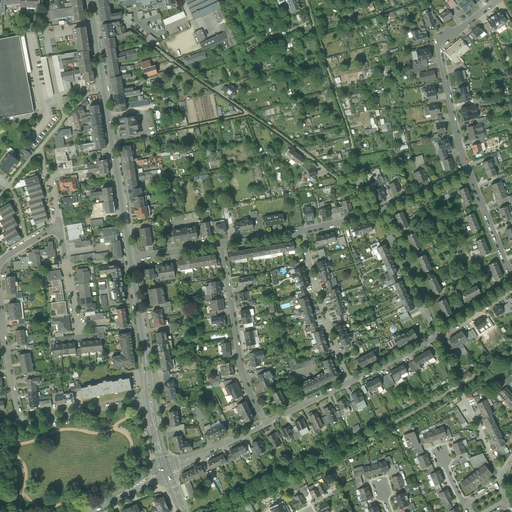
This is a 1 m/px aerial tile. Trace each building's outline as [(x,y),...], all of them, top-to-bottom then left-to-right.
[(5,13),(5,7),(5,5),(12,5),(12,0),(1,0),(2,8),(2,13),(5,13)] [(20,0),(12,0),(12,5),(12,7),(12,8),(16,8),(16,9),(19,9),(19,11),(20,11),(20,7),(20,0)] [(55,4),(56,10),(64,9),(62,0),(53,0),(54,1),(55,2),(55,4)] [(62,0),(64,9),(73,7),(71,0),(62,0)] [(136,0),(137,4),(137,8),(142,7),(143,11),(151,9),(151,8),(158,7),(156,0),(136,0)] [(202,17),(215,11),(221,8),(217,0),(185,0),(194,21),(202,17)] [(289,9),(290,13),(295,11),(297,10),(300,9),(297,1),(298,1),(297,0),(285,0),(286,2),(288,2),(290,8),(289,9)] [(457,0),(456,1),(459,4),(465,13),(475,5),(470,0),(457,0)] [(84,14),(82,6),(73,7),(74,15),(84,14)] [(101,21),(111,20),(111,14),(110,12),(109,7),(109,6),(99,8),(101,21)] [(74,16),(74,15),(73,7),(64,9),(56,10),(49,11),(50,20),(74,16)] [(228,39),(226,40),(229,48),(237,43),(221,8),(215,11),(225,32),(228,39)] [(439,16),(445,23),(453,17),(449,11),(448,9),(447,10),(439,16)] [(505,20),(506,21),(510,19),(505,11),(501,14),(506,20),(505,20)] [(165,26),(186,17),(183,12),(163,20),(165,26)] [(423,14),(428,28),(435,25),(433,20),(432,18),(431,18),(429,12),(423,14)] [(493,30),(495,30),(497,28),(496,27),(502,23),(502,24),(505,24),(506,22),(506,21),(505,20),(506,20),(501,14),(500,12),(487,20),(488,23),(492,28),(491,28),(493,30)] [(124,21),(124,22),(130,27),(133,22),(131,20),(132,18),(132,14),(127,15),(127,17),(124,21)] [(484,26),(489,32),(493,30),(491,28),(492,28),(488,23),(484,26)] [(116,29),(118,35),(125,33),(124,26),(116,29)] [(476,38),(480,35),(483,32),(481,30),(478,26),(471,32),(472,33),(475,37),(476,38)] [(89,50),(88,42),(86,27),(74,29),(77,43),(78,52),(88,51),(89,51),(89,50)] [(103,31),(104,39),(113,38),(113,37),(112,29),(103,31)] [(194,33),(198,42),(203,40),(205,38),(201,30),(194,33)] [(131,31),(125,33),(118,35),(117,35),(118,39),(118,40),(136,36),(131,31)] [(216,36),(220,43),(221,45),(224,50),(225,50),(229,48),(226,40),(228,39),(225,32),(216,36)] [(27,73),(31,72),(24,35),(20,36),(21,41),(23,41),(24,43),(24,45),(26,45),(26,48),(31,72),(27,73)] [(426,35),(418,37),(413,38),(414,43),(428,40),(426,35)] [(469,35),(466,37),(471,43),(472,44),(474,42),(472,40),(473,39),(469,35)] [(0,119),(21,115),(34,113),(34,112),(32,102),(27,73),(31,72),(26,48),(26,45),(24,45),(24,43),(23,41),(21,41),(20,36),(19,36),(0,39),(0,119)] [(202,50),(220,43),(216,36),(206,41),(204,42),(199,44),(202,50)] [(116,48),(114,40),(114,38),(113,38),(104,39),(106,50),(115,48),(116,48)] [(450,58),(452,61),(459,56),(471,47),(470,46),(468,45),(464,39),(463,38),(454,45),(448,50),(446,53),(450,58)] [(106,50),(108,60),(117,59),(116,55),(115,48),(106,50)] [(416,51),(418,61),(418,60),(425,59),(431,58),(429,48),(416,51)] [(120,53),(120,54),(121,58),(125,56),(129,55),(131,55),(135,54),(134,50),(120,53)] [(78,52),(77,52),(63,54),(61,55),(61,59),(75,56),(78,56),(78,59),(90,57),(88,51),(78,52)] [(183,59),(186,65),(206,58),(204,52),(183,59)] [(52,56),(59,92),(65,91),(63,84),(62,77),(61,73),(60,70),(59,62),(58,55),(52,56)] [(463,61),(459,56),(452,61),(451,63),(453,65),(455,65),(461,62),(463,61)] [(46,57),(41,58),(48,96),(53,95),(46,57)] [(90,57),(78,59),(79,62),(79,66),(91,64),(90,57)] [(117,62),(117,59),(108,60),(108,66),(110,72),(119,71),(117,62)] [(418,60),(419,64),(420,68),(426,66),(425,59),(418,60)] [(141,63),(143,69),(151,67),(150,64),(149,60),(141,63)] [(79,66),(80,70),(61,73),(62,77),(81,73),(84,73),(92,71),(91,64),(79,66)] [(155,66),(151,67),(143,69),(145,77),(157,74),(155,66)] [(157,74),(159,79),(185,72),(179,68),(157,74)] [(464,70),(460,71),(459,71),(454,73),(456,82),(466,79),(464,71),(464,70)] [(84,73),(85,77),(85,80),(86,82),(94,81),(93,71),(92,72),(92,71),(84,73)] [(419,74),(421,82),(436,79),(434,71),(419,74)] [(122,76),(119,77),(110,78),(112,85),(122,83),(121,79),(131,78),(131,77),(134,77),(133,72),(130,73),(130,74),(122,75),(122,76)] [(63,84),(65,91),(68,90),(70,90),(69,83),(79,81),(78,77),(81,77),(81,73),(62,77),(63,84)] [(112,85),(113,95),(123,93),(123,90),(122,83),(112,85)] [(225,92),(230,95),(232,96),(233,94),(237,89),(230,85),(227,89),(225,92)] [(458,89),(459,95),(469,93),(467,86),(458,89)] [(426,92),(427,97),(428,96),(435,95),(436,95),(434,87),(431,87),(425,88),(426,92)] [(113,95),(115,105),(125,103),(124,97),(123,93),(113,95)] [(471,99),(469,93),(459,95),(461,102),(471,99)] [(63,97),(65,109),(71,108),(69,96),(63,97)] [(130,102),(131,108),(149,105),(148,100),(142,101),(142,100),(136,101),(130,102)] [(125,103),(115,105),(116,111),(122,110),(122,111),(126,111),(125,103)] [(89,107),(90,114),(91,116),(100,114),(99,105),(89,107)] [(428,106),(429,111),(430,115),(440,113),(438,105),(432,106),(432,105),(428,106)] [(463,115),(472,113),(470,106),(461,108),(463,115)] [(84,127),(83,123),(82,123),(81,119),(80,115),(78,108),(72,113),(74,120),(77,131),(85,130),(84,127)] [(91,122),(92,125),(102,124),(100,114),(91,116),(90,116),(91,122)] [(122,132),(122,136),(126,136),(129,136),(129,135),(137,134),(137,129),(138,129),(137,121),(135,121),(135,117),(120,119),(120,123),(120,127),(121,126),(121,128),(121,129),(121,132),(122,132)] [(390,122),(381,125),(383,132),(392,130),(390,122)] [(436,126),(437,134),(446,132),(444,124),(436,126)] [(467,128),(469,134),(483,130),(481,125),(481,124),(479,125),(467,128)] [(91,132),(92,136),(103,134),(102,127),(92,129),(93,132),(91,132)] [(56,149),(57,148),(65,147),(63,136),(71,135),(71,129),(61,130),(62,131),(60,132),(55,138),(56,149)] [(484,136),(483,130),(469,134),(470,140),(477,138),(484,136)] [(94,140),(95,143),(104,141),(103,134),(92,136),(93,140),(94,140)] [(240,134),(234,136),(236,142),(242,140),(240,134)] [(438,151),(440,158),(447,156),(445,150),(448,149),(447,148),(450,147),(448,139),(445,140),(445,139),(441,140),(442,141),(438,143),(440,150),(438,151)] [(473,148),(474,155),(479,154),(478,151),(482,151),(480,144),(479,144),(473,145),(474,148),(473,148)] [(25,149),(32,155),(34,152),(27,146),(25,149)] [(122,147),(123,156),(132,154),(131,146),(128,146),(125,146),(125,147),(122,147)] [(68,147),(65,147),(57,148),(58,155),(55,155),(57,164),(60,163),(63,163),(66,162),(67,162),(66,156),(65,152),(68,152),(68,147)] [(20,155),(26,161),(32,155),(25,149),(20,155)] [(294,151),(293,152),(290,157),(289,157),(297,164),(298,163),(301,165),(304,160),(301,158),(302,158),(294,151)] [(340,152),(332,154),(334,160),(341,159),(340,152)] [(4,160),(0,165),(9,173),(19,161),(9,154),(6,157),(4,159),(4,160)] [(123,156),(124,163),(133,162),(133,160),(132,154),(123,156)] [(413,158),(416,166),(420,165),(420,164),(424,163),(425,163),(422,155),(413,158)] [(443,161),(446,171),(454,169),(451,158),(448,159),(443,161)] [(98,161),(98,164),(99,168),(108,166),(107,159),(98,161)] [(482,163),(485,170),(493,167),(490,159),(490,160),(482,163)] [(124,163),(125,171),(134,170),(133,162),(124,163)] [(496,174),(493,167),(485,170),(488,178),(496,174)] [(308,170),(310,177),(316,176),(315,169),(308,170)] [(416,177),(419,183),(428,179),(425,173),(424,171),(423,169),(422,169),(413,173),(414,177),(416,177)] [(125,171),(126,179),(136,177),(135,175),(136,175),(136,173),(135,173),(134,170),(125,171)] [(158,173),(152,174),(152,178),(153,183),(159,182),(160,181),(158,173)] [(24,180),(26,185),(39,181),(37,176),(36,176),(30,178),(24,180)] [(126,179),(128,187),(137,185),(136,180),(136,177),(126,179)] [(69,186),(70,191),(76,190),(74,178),(71,179),(59,181),(61,190),(66,189),(66,186),(69,186)] [(26,185),(28,191),(41,187),(39,181),(26,185)] [(389,184),(393,194),(400,191),(399,187),(400,187),(398,183),(397,183),(396,181),(389,184)] [(491,185),(493,193),(503,189),(500,181),(491,185)] [(375,198),(376,197),(374,191),(382,187),(381,186),(381,184),(371,188),(375,198)] [(28,191),(29,196),(43,192),(41,187),(28,191)] [(94,197),(101,196),(112,194),(111,187),(102,188),(103,193),(101,193),(101,192),(94,193),(94,197)] [(376,197),(378,201),(386,197),(384,193),(382,187),(374,191),(376,197)] [(458,190),(461,198),(469,195),(466,187),(458,190)] [(132,198),(143,196),(142,191),(141,188),(137,188),(128,190),(129,195),(131,194),(132,198)] [(506,197),(503,189),(493,193),(496,200),(506,197)] [(29,196),(31,202),(41,199),(44,198),(43,192),(29,196)] [(102,200),(102,203),(103,203),(113,201),(112,194),(101,196),(101,198),(100,198),(100,201),(102,200)] [(472,202),(469,195),(461,198),(464,206),(472,202)] [(62,199),(64,210),(73,209),(72,203),(77,202),(76,196),(70,197),(62,199)] [(135,208),(145,206),(144,201),(143,196),(132,198),(133,203),(134,203),(135,208)] [(28,203),(30,208),(43,204),(41,199),(31,202),(28,203)] [(341,202),(342,207),(344,212),(344,213),(352,211),(350,199),(341,202)] [(113,201),(103,203),(103,207),(104,211),(105,211),(106,213),(115,212),(113,201)] [(0,208),(0,213),(1,215),(13,208),(10,203),(0,208)] [(30,208),(32,214),(45,210),(43,204),(30,208)] [(150,217),(149,213),(147,213),(147,210),(149,210),(149,209),(148,206),(147,206),(145,206),(135,208),(136,213),(137,213),(138,217),(142,217),(142,219),(148,218),(150,217)] [(499,209),(501,215),(508,213),(506,206),(499,209)] [(312,207),(304,208),(306,221),(308,221),(312,220),(314,219),(313,211),(312,207)] [(321,214),(322,218),(331,216),(331,215),(329,210),(328,207),(319,209),(320,215),(321,214)] [(16,213),(13,208),(1,215),(4,220),(12,215),(16,213)] [(32,214),(33,219),(47,215),(45,210),(32,214)] [(394,215),(398,223),(405,219),(402,212),(394,215)] [(465,216),(469,224),(476,221),(473,213),(465,216)] [(511,220),(508,213),(501,215),(503,222),(510,220),(511,220)] [(263,218),(265,227),(284,223),(283,214),(263,218)] [(15,220),(12,215),(4,220),(0,222),(3,227),(15,220)] [(48,221),(47,215),(33,219),(35,224),(35,225),(36,225),(44,222),(48,221)] [(409,226),(405,219),(398,223),(401,230),(409,226)] [(18,225),(15,220),(3,227),(6,232),(14,227),(18,225)] [(240,221),(240,222),(241,230),(253,228),(252,220),(244,222),(244,221),(240,221)] [(479,228),(476,221),(469,224),(472,232),(479,228)] [(211,235),(210,226),(209,222),(208,222),(201,223),(202,224),(203,235),(204,237),(211,235)] [(370,222),(361,225),(364,233),(372,230),(370,222)] [(67,227),(70,240),(73,240),(79,239),(79,238),(78,235),(80,234),(80,231),(82,231),(81,223),(68,225),(69,227),(67,227)] [(225,223),(220,224),(215,225),(216,225),(217,234),(226,233),(225,223)] [(355,236),(364,233),(361,225),(353,228),(355,236)] [(17,232),(14,227),(6,232),(3,234),(6,239),(17,232)] [(103,237),(117,235),(116,230),(116,227),(102,228),(102,232),(103,237)] [(140,229),(141,238),(151,236),(149,227),(140,229)] [(173,237),(174,242),(198,239),(196,227),(195,227),(173,230),(172,230),(173,237)] [(20,237),(17,232),(6,239),(9,244),(20,237)] [(407,236),(411,243),(418,240),(415,232),(407,236)] [(334,233),(325,235),(327,243),(336,241),(334,233)] [(316,237),(317,241),(318,245),(327,243),(325,235),(316,237)] [(152,245),(151,236),(141,238),(142,247),(152,245)] [(476,241),(479,249),(486,246),(483,238),(476,241)] [(90,240),(81,241),(74,243),(68,244),(69,249),(91,246),(90,240)] [(421,247),(418,240),(411,243),(414,251),(421,247)] [(45,249),(39,250),(40,256),(47,255),(47,257),(51,256),(51,257),(56,257),(55,252),(54,252),(52,241),(48,242),(48,246),(45,246),(45,249)] [(120,241),(118,241),(111,242),(114,259),(122,258),(120,241)] [(375,256),(380,254),(387,250),(384,244),(380,246),(372,250),(375,256)] [(489,253),(486,246),(479,249),(482,256),(489,253)] [(26,253),(27,257),(27,262),(33,261),(34,265),(41,265),(40,256),(39,250),(39,249),(32,250),(32,253),(26,253)] [(380,254),(382,259),(390,255),(387,250),(380,254)] [(71,262),(96,258),(95,254),(95,253),(70,257),(71,262)] [(417,258),(421,265),(428,262),(425,254),(417,258)] [(382,259),(385,264),(392,261),(390,255),(382,259)] [(28,268),(27,262),(27,257),(21,258),(21,261),(13,262),(14,268),(22,267),(22,269),(28,268)] [(316,262),(318,269),(327,266),(326,264),(325,260),(316,262)] [(385,264),(387,270),(395,266),(392,261),(385,264)] [(432,269),(428,262),(421,265),(424,273),(432,269)] [(488,265),(491,272),(499,269),(496,262),(488,265)] [(159,277),(160,280),(175,278),(175,274),(173,264),(158,266),(157,266),(159,277)] [(117,265),(105,266),(106,273),(113,273),(113,278),(121,276),(120,267),(117,267),(117,265)] [(295,273),(296,275),(305,273),(303,266),(300,267),(294,269),(295,273)] [(318,269),(320,276),(329,273),(327,268),(327,266),(318,269)] [(397,272),(395,266),(387,270),(388,273),(390,276),(393,274),(397,272)] [(78,280),(79,284),(89,283),(88,280),(90,280),(89,271),(87,271),(87,268),(84,269),(83,268),(82,268),(81,269),(77,270),(78,274),(77,274),(78,280)] [(145,280),(154,278),(154,274),(153,269),(143,270),(145,280)] [(502,277),(499,269),(491,272),(494,280),(502,277)] [(51,280),(52,284),(61,283),(61,281),(60,280),(59,277),(61,277),(60,271),(48,273),(49,281),(51,280)] [(297,277),(298,282),(307,280),(305,273),(296,275),(297,277)] [(331,279),(329,273),(320,276),(322,282),(327,281),(331,279)] [(14,286),(15,286),(15,281),(14,276),(5,277),(7,287),(14,286)] [(123,287),(122,276),(121,276),(113,278),(114,281),(112,281),(115,299),(117,299),(117,303),(125,301),(124,291),(125,291),(125,287),(123,287)] [(251,284),(250,280),(252,280),(252,279),(251,277),(238,279),(239,284),(238,284),(238,286),(243,285),(244,286),(248,285),(249,285),(251,284)] [(427,280),(431,288),(438,284),(435,277),(427,280)] [(309,286),(307,280),(298,282),(300,289),(304,287),(309,286)] [(396,289),(396,290),(404,286),(401,281),(397,282),(394,284),(394,285),(396,289)] [(219,282),(211,283),(212,293),(221,292),(219,282)] [(79,284),(81,298),(90,297),(89,283),(79,284)] [(442,292),(438,284),(431,288),(434,295),(442,292)] [(15,293),(14,286),(7,287),(7,294),(15,293)] [(55,295),(56,301),(64,300),(62,286),(61,286),(52,287),(49,288),(50,294),(55,294),(55,295)] [(396,290),(399,295),(406,292),(404,286),(396,290)] [(476,286),(469,289),(473,297),(480,293),(476,286)] [(149,289),(151,305),(160,304),(165,303),(165,302),(164,298),(163,298),(162,292),(164,292),(163,287),(149,289)] [(466,301),(473,297),(469,289),(462,293),(466,301)] [(237,293),(239,302),(248,300),(247,292),(237,293)] [(399,295),(400,298),(401,301),(409,297),(406,292),(399,295)] [(333,303),(342,300),(341,298),(340,293),(331,296),(333,303)] [(91,301),(90,297),(81,298),(81,306),(84,306),(85,312),(96,311),(95,304),(92,304),(91,301)] [(403,304),(404,306),(411,303),(409,297),(401,301),(403,304)] [(437,302),(441,310),(448,306),(445,299),(437,302)] [(333,303),(335,310),(344,307),(342,302),(342,300),(333,303)] [(57,315),(64,315),(67,314),(65,302),(52,303),(53,309),(56,309),(57,315)] [(300,305),(302,310),(302,312),(311,309),(309,302),(300,305)] [(9,304),(9,312),(20,311),(19,303),(9,304)] [(404,306),(405,309),(406,312),(407,312),(414,308),(411,303),(404,306)] [(164,310),(165,313),(170,312),(171,312),(170,305),(161,307),(162,310),(162,311),(164,310)] [(497,316),(504,312),(504,311),(501,307),(499,305),(492,310),(497,316)] [(452,314),(448,306),(441,310),(444,317),(452,314)] [(240,311),(241,317),(250,316),(249,309),(240,311)] [(311,309),(302,312),(303,314),(305,319),(313,317),(311,309)] [(152,317),(152,320),(163,318),(163,315),(162,311),(162,310),(152,311),(153,316),(152,317)] [(21,319),(20,311),(9,312),(10,320),(19,319),(21,319)] [(225,316),(216,317),(218,327),(226,326),(225,319),(225,316)] [(251,323),(250,316),(241,317),(243,324),(244,324),(251,323)] [(59,333),(63,333),(70,332),(69,324),(68,317),(64,318),(56,318),(51,319),(52,325),(58,324),(60,324),(60,328),(58,328),(59,333)] [(164,326),(164,325),(164,321),(163,318),(152,320),(153,322),(154,323),(155,327),(164,326)] [(478,330),(486,325),(483,322),(482,320),(481,318),(473,323),(478,330)] [(480,335),(492,327),(488,319),(483,322),(486,325),(478,330),(477,330),(480,335)] [(335,326),(337,332),(346,330),(344,323),(344,324),(340,325),(335,326)] [(413,329),(405,334),(409,341),(417,337),(415,333),(413,330),(413,329)] [(16,331),(17,338),(25,337),(24,330),(16,331)] [(313,333),(315,339),(324,336),(322,330),(317,331),(314,333),(313,333)] [(339,339),(348,337),(347,335),(346,330),(337,332),(339,339)] [(465,334),(468,339),(476,334),(474,332),(473,330),(465,334)] [(156,333),(157,343),(167,341),(167,337),(166,331),(156,333)] [(244,332),(245,339),(254,338),(253,331),(244,332)] [(112,357),(114,369),(135,365),(134,353),(133,353),(132,350),(133,350),(130,332),(119,334),(121,352),(122,352),(123,355),(116,356),(112,357)] [(456,335),(461,342),(466,339),(462,332),(456,335)] [(400,334),(393,338),(398,347),(409,341),(405,334),(404,333),(401,335),(400,334)] [(453,348),(455,346),(461,343),(461,342),(456,335),(449,340),(453,346),(453,348)] [(315,339),(317,344),(317,346),(326,344),(324,336),(315,339)] [(26,344),(25,337),(17,338),(18,345),(26,344)] [(350,343),(349,339),(348,337),(339,339),(341,346),(350,343)] [(255,344),(254,338),(245,339),(247,346),(255,344)] [(101,340),(94,341),(96,351),(103,350),(101,340)] [(393,340),(385,344),(388,349),(396,345),(393,340)] [(89,352),(96,351),(94,341),(87,342),(89,352)] [(157,343),(159,352),(169,350),(167,341),(157,343)] [(82,353),(89,352),(87,342),(80,342),(81,349),(82,353)] [(221,344),(222,352),(230,351),(229,342),(221,344)] [(75,343),(68,344),(69,354),(76,353),(75,349),(75,343)] [(55,356),(62,355),(61,344),(54,345),(55,356)] [(62,355),(69,354),(68,344),(61,344),(62,355)] [(326,344),(317,346),(318,348),(319,352),(320,352),(326,350),(328,350),(326,344)] [(464,347),(458,350),(455,346),(453,348),(453,346),(449,348),(453,354),(458,351),(460,354),(461,355),(466,351),(464,347)] [(160,361),(170,359),(170,355),(169,350),(159,352),(160,361)] [(429,350),(423,353),(427,361),(433,357),(429,350)] [(373,351),(365,356),(369,363),(377,359),(375,355),(373,352),(373,351)] [(250,360),(259,359),(258,352),(255,352),(249,353),(250,360)] [(19,355),(21,364),(30,362),(30,358),(31,358),(30,353),(19,355)] [(421,364),(427,361),(423,353),(417,357),(421,364)] [(361,367),(369,363),(365,356),(357,360),(359,363),(361,367)] [(423,367),(421,364),(417,357),(413,359),(414,361),(418,368),(419,369),(423,367)] [(301,385),(305,393),(339,377),(335,368),(331,358),(322,361),(326,372),(323,374),(322,373),(317,375),(317,377),(310,380),(310,379),(304,382),(305,383),(301,385)] [(173,359),(170,359),(160,361),(162,371),(172,369),(172,366),(174,366),(173,359)] [(260,366),(259,359),(250,360),(251,367),(260,366)] [(297,364),(291,365),(293,371),(311,366),(316,365),(314,359),(297,364)] [(31,367),(30,362),(21,364),(23,373),(30,372),(33,371),(32,367),(31,367)] [(224,364),(225,367),(225,372),(233,371),(232,362),(224,364)] [(397,368),(401,375),(406,372),(407,372),(403,364),(397,368)] [(234,375),(233,371),(225,372),(225,367),(220,368),(221,373),(224,373),(224,376),(234,375)] [(390,371),(394,379),(398,376),(401,375),(397,368),(390,371)] [(260,382),(271,378),(273,377),(271,371),(266,372),(257,375),(260,382)] [(389,374),(384,377),(386,382),(388,381),(389,383),(388,384),(389,386),(394,384),(389,374)] [(503,381),(507,386),(509,384),(511,381),(511,376),(510,375),(503,381)] [(119,380),(112,382),(114,392),(118,391),(118,392),(127,390),(127,389),(131,388),(129,378),(122,379),(122,378),(119,379),(119,380)] [(274,384),(271,378),(260,382),(262,389),(267,387),(274,384)] [(372,381),(375,388),(380,386),(382,385),(378,378),(372,381)] [(98,383),(98,385),(100,395),(114,392),(112,382),(112,381),(106,382),(106,380),(103,381),(103,382),(98,383)] [(164,385),(165,392),(175,391),(174,381),(167,382),(167,384),(164,385)] [(369,392),(375,388),(372,381),(365,384),(369,392)] [(225,387),(229,395),(232,400),(232,401),(236,398),(242,396),(242,395),(236,382),(233,383),(225,387)] [(27,385),(28,392),(36,391),(35,384),(27,385)] [(96,395),(100,395),(98,385),(91,386),(91,384),(88,385),(88,387),(81,388),(81,391),(83,398),(87,397),(87,399),(97,397),(96,395)] [(498,393),(504,400),(511,395),(509,393),(509,392),(508,390),(507,390),(505,387),(498,393)] [(272,394),(275,400),(282,396),(279,390),(276,392),(272,394)] [(28,392),(29,399),(37,398),(36,391),(28,392)] [(177,399),(175,391),(165,392),(167,401),(177,399)] [(354,401),(356,404),(364,400),(362,396),(363,396),(361,393),(360,394),(359,391),(351,395),(354,401)] [(72,394),(63,395),(65,403),(73,402),(72,394)] [(56,405),(65,403),(63,395),(55,397),(56,405)] [(286,403),(282,396),(275,400),(278,407),(286,403)] [(38,406),(38,405),(38,402),(37,398),(29,399),(30,406),(34,405),(34,407),(38,406)] [(337,402),(341,410),(348,406),(349,406),(347,402),(346,402),(344,398),(337,402)] [(51,400),(38,402),(38,405),(40,404),(41,408),(52,406),(51,400)] [(479,409),(480,412),(489,407),(485,400),(477,404),(480,409),(479,409)] [(237,405),(238,407),(241,412),(249,408),(245,401),(244,401),(237,405)] [(327,416),(327,417),(335,413),(335,412),(333,408),(332,409),(330,405),(323,409),(327,416)] [(350,411),(348,406),(341,410),(343,414),(350,411)] [(482,414),(484,418),(491,416),(492,415),(489,407),(480,412),(481,414),(482,414)] [(251,413),(249,408),(241,412),(243,417),(251,413)] [(168,412),(170,419),(178,418),(177,411),(168,412)] [(309,416),(313,424),(321,420),(321,418),(319,416),(318,416),(316,412),(309,416)] [(254,419),(251,413),(243,417),(246,422),(254,419)] [(338,418),(335,413),(327,417),(329,422),(338,418)] [(484,425),(486,427),(494,423),(491,416),(484,418),(482,419),(485,425),(484,425)] [(179,425),(178,418),(170,419),(171,427),(177,426),(179,425)] [(298,430),(298,431),(299,430),(306,427),(305,426),(306,426),(304,421),(303,421),(302,419),(294,423),(296,426),(298,430)] [(324,425),(321,420),(313,424),(314,426),(315,426),(316,428),(324,425)] [(487,429),(490,434),(498,430),(494,423),(486,427),(487,429)] [(223,424),(217,427),(221,435),(227,432),(223,424)] [(281,429),(285,438),(292,434),(293,434),(291,430),(291,431),(290,429),(288,426),(281,429)] [(216,437),(221,435),(217,427),(212,429),(216,437)] [(308,432),(306,427),(299,430),(302,435),(308,432)] [(443,427),(436,430),(440,438),(446,436),(446,435),(444,430),(443,427)] [(299,438),(296,432),(294,428),(290,429),(291,431),(291,430),(293,434),(292,434),(295,440),(299,438)] [(216,437),(212,429),(206,432),(210,440),(216,437)] [(436,430),(429,432),(432,441),(440,438),(436,430)] [(492,439),(493,441),(501,437),(498,430),(490,434),(492,439)] [(408,441),(410,446),(411,446),(420,442),(418,438),(416,431),(404,435),(406,441),(406,442),(408,441)] [(425,443),(432,441),(429,432),(423,434),(422,435),(423,437),(425,443)] [(267,436),(271,445),(278,441),(277,438),(274,433),(267,436)] [(173,437),(174,444),(183,442),(181,435),(179,436),(173,437)] [(505,445),(501,437),(493,441),(494,444),(494,443),(497,449),(497,448),(504,445),(505,445)] [(257,454),(263,451),(265,450),(260,440),(252,444),(254,447),(257,454)] [(187,441),(183,442),(184,449),(191,448),(190,444),(188,445),(187,441)] [(452,444),(454,450),(463,447),(461,441),(452,444)] [(176,451),(184,449),(183,442),(174,444),(176,451)] [(415,448),(416,451),(422,449),(421,445),(420,442),(411,446),(412,449),(415,448)] [(243,444),(237,447),(240,455),(241,454),(247,452),(246,450),(244,447),(243,444)] [(506,448),(504,445),(497,448),(498,449),(497,450),(500,456),(501,456),(502,456),(501,455),(505,453),(503,449),(506,448)] [(234,458),(240,455),(237,447),(230,451),(232,454),(234,458)] [(251,448),(256,459),(259,457),(259,456),(257,454),(254,447),(251,448)] [(465,452),(463,447),(454,450),(456,455),(465,452)] [(247,452),(241,454),(243,457),(244,456),(246,459),(251,456),(249,453),(248,450),(246,450),(247,452)] [(223,454),(215,458),(219,465),(227,462),(225,458),(223,454)] [(419,462),(419,463),(428,459),(426,454),(417,457),(419,462)] [(478,468),(479,469),(485,465),(488,470),(490,468),(482,454),(471,458),(469,458),(470,460),(474,467),(476,466),(478,468)] [(470,455),(468,455),(463,457),(459,459),(461,464),(463,464),(467,463),(466,461),(470,460),(469,458),(471,458),(470,455)] [(384,458),(386,461),(387,466),(392,465),(391,459),(391,458),(391,459),(390,456),(384,458)] [(211,469),(219,465),(215,458),(207,462),(211,469)] [(430,465),(428,459),(419,463),(422,468),(426,467),(430,465)] [(386,461),(378,463),(381,472),(389,470),(387,466),(386,461)] [(373,475),(381,472),(378,463),(372,465),(371,466),(373,475)] [(181,475),(185,483),(205,473),(201,465),(181,475)] [(491,473),(488,470),(485,465),(479,469),(461,483),(468,491),(491,473)] [(366,477),(373,475),(371,466),(363,468),(362,468),(364,473),(365,473),(365,474),(366,477)] [(360,475),(365,474),(365,473),(364,473),(362,468),(363,468),(362,467),(352,470),(355,477),(360,475)] [(430,474),(432,480),(441,476),(439,471),(434,473),(430,474)] [(392,477),(394,483),(401,481),(399,475),(395,476),(392,477)] [(443,482),(441,476),(432,480),(435,485),(439,484),(443,482)] [(314,483),(314,484),(318,490),(321,494),(321,495),(326,492),(324,488),(326,487),(324,482),(319,485),(317,481),(314,483)] [(307,488),(308,487),(307,484),(303,486),(299,488),(300,491),(299,491),(301,494),(302,497),(303,496),(304,498),(308,496),(304,489),(307,488)] [(313,499),(321,494),(318,490),(314,484),(308,487),(307,488),(310,493),(311,494),(310,494),(313,499)] [(330,487),(334,495),(340,492),(335,484),(330,487)] [(195,497),(191,485),(185,487),(190,499),(195,497)] [(360,494),(361,494),(369,492),(367,486),(359,489),(360,494)] [(439,494),(441,499),(450,494),(447,489),(442,491),(439,493),(439,494)] [(371,498),(369,492),(361,494),(363,500),(371,498)] [(395,496),(398,503),(405,500),(403,493),(395,496)] [(293,503),(295,508),(305,503),(302,497),(301,494),(294,497),(295,500),(296,501),(293,503)] [(452,500),(450,494),(441,499),(444,504),(449,502),(452,500)] [(158,511),(169,511),(163,497),(154,501),(157,507),(157,508),(158,510),(158,511)] [(406,500),(405,500),(398,503),(400,508),(407,505),(408,505),(406,500)] [(275,511),(286,511),(287,511),(283,503),(276,506),(277,509),(278,511),(275,511)] [(319,511),(328,511),(328,510),(330,509),(327,503),(319,506),(321,510),(319,511)]
